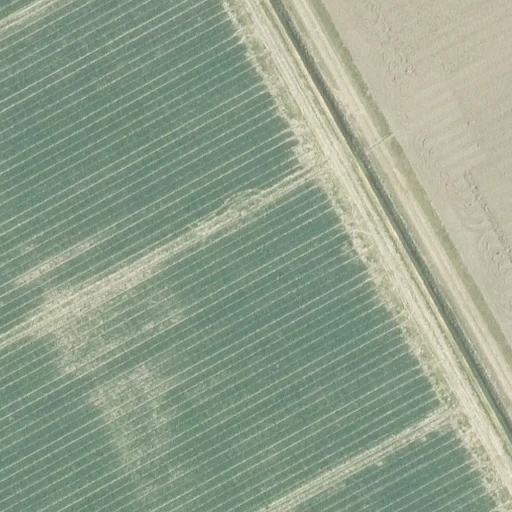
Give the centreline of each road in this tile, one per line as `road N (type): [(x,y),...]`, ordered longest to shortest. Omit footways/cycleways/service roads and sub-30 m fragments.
road 1 (track): [(239,0),(511,500)]
road 2 (track): [(511,390),(297,0)]
